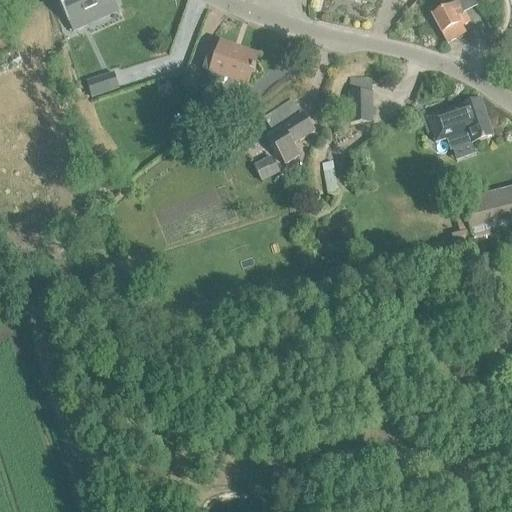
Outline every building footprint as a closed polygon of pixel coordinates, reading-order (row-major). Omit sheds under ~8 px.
[(113,0),(56,0),(68,25),(69,25),(72,33),(87,27),(83,18),(115,4),(113,0)] [(447,9),(432,18),(447,46),(447,45),(466,35),(463,30),(472,25),(466,14),(464,15),(463,14),(462,15),(456,4),(447,9)] [(207,57),(202,72),(210,75),(208,82),(223,87),(225,79),(247,86),(251,73),(253,73),(255,68),(253,68),(257,58),(220,46),(215,60),(207,57)] [(112,75),(85,84),(90,99),(117,91),(112,75)] [(199,116),(223,124),(231,100),(207,93),(199,116)] [(348,95),(349,125),(371,124),(371,94),(348,95)] [(447,113),(427,120),(436,145),(445,142),(449,153),(473,145),(473,146),(494,138),(481,102),(451,113),(451,111),(447,113)] [(267,139),(283,166),(299,156),(292,146),(314,132),(303,116),(267,139)] [(254,170),(263,184),(280,174),(271,160),(254,170)] [(322,165),(327,198),(337,196),(332,164),(322,165)] [(472,240),(472,241),(511,230),(511,189),(462,202),(470,232),(469,232),(470,232),(472,240)] [(469,230),(451,235),(454,245),(472,240),(470,232),(469,232),(469,230)] [(494,254),(484,255),(485,264),(495,263),(494,254)]
